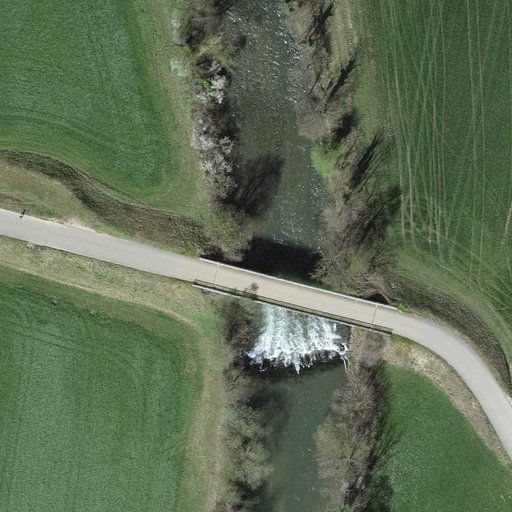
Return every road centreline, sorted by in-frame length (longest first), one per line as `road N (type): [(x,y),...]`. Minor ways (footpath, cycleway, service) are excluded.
road 1 (unclassified): [(0,224),(377,321)]
road 2 (unclassified): [(511,434),(465,370),(377,321)]
